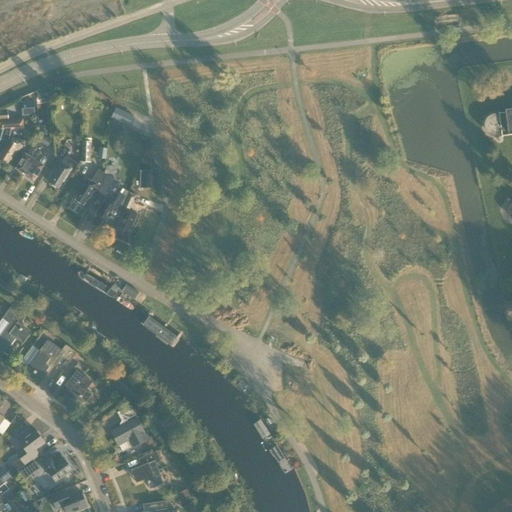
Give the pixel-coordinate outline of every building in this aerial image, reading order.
[(22,101),(23,116),(35,115),(34,100),(22,101)] [(134,116),(116,107),(111,118),(129,126),(134,116)] [(511,108),(505,110),(505,112),(498,113),(499,114),(494,115),(493,115),(491,116),(489,117),(488,118),(487,119),(486,121),(486,123),(486,124),(486,128),(487,129),(488,131),(489,132),(490,133),(492,134),(493,135),(495,135),(497,135),(501,134),(501,136),(511,134),(511,204),(511,205),(510,207),(509,210),(509,212),(510,215),(511,217),(511,108)] [(8,121),(8,111),(0,111),(0,128),(0,131),(6,130),(7,133),(13,132),(13,129),(23,128),(23,120),(8,121)] [(0,155),(1,156),(0,157),(0,159),(7,164),(10,159),(13,160),(24,143),(17,138),(15,143),(9,139),(8,141),(5,139),(1,139),(0,139),(0,152),(0,153),(0,152),(0,155)] [(39,151),(25,174),(28,176),(28,177),(32,180),(33,179),(34,180),(44,165),(39,162),(51,143),(42,138),(36,149),(39,151)] [(81,162),(90,162),(91,142),(82,141),(81,162)] [(36,149),(32,146),(29,151),(30,152),(28,155),(26,154),(16,168),(18,169),(17,171),(22,174),(23,172),(25,174),(39,151),(36,149)] [(76,162),(67,156),(62,162),(56,172),(56,174),(50,183),(52,184),(52,186),(55,188),(57,187),(58,188),(63,181),(64,182),(76,162)] [(104,175),(112,176),(113,166),(106,165),(104,175)] [(91,181),(85,177),(76,192),(79,194),(76,199),(78,201),(78,202),(81,204),(82,204),(84,205),(88,198),(89,198),(94,190),(98,193),(102,186),(104,173),(99,170),(91,181)] [(152,171),(140,170),(139,188),(151,189),(152,171)] [(120,210),(128,192),(122,188),(112,204),(105,200),(105,201),(102,203),(103,204),(96,214),(107,221),(109,218),(114,220),(121,210),(120,210)] [(124,206),(130,208),(136,195),(130,192),(124,206)] [(129,229),(131,230),(138,214),(126,209),(118,227),(120,228),(117,235),(125,239),(129,229)] [(116,295),(79,272),(76,278),(112,301),(116,295)] [(139,293),(126,284),(122,291),(135,300),(139,293)] [(20,324),(25,317),(10,307),(2,319),(9,323),(0,335),(0,347),(9,354),(14,348),(11,346),(16,338),(23,342),(30,332),(20,324)] [(178,337),(151,316),(144,324),(171,345),(178,337)] [(76,352),(66,344),(62,350),(48,340),(40,351),(39,350),(27,366),(35,371),(34,372),(35,373),(36,373),(41,377),(49,367),(52,369),(61,357),(69,362),(76,352)] [(78,363),(72,359),(63,372),(69,376),(78,363)] [(235,394),(210,368),(203,375),(228,401),(235,394)] [(86,403),(92,394),(86,390),(89,386),(87,385),(90,380),(76,370),(67,383),(69,385),(63,393),(77,403),(80,398),(86,403)] [(237,385),(245,393),(250,388),(242,380),(237,385)] [(136,414),(131,405),(118,413),(122,422),(136,414)] [(264,419),(269,426),(274,422),(270,416),(264,419)] [(144,432),(137,418),(111,431),(115,438),(114,439),(115,441),(116,441),(118,446),(119,445),(122,451),(131,447),(134,446),(137,445),(147,440),(143,432),(144,432)] [(262,420),(253,425),(283,475),(292,470),(262,420)] [(32,433),(29,428),(16,438),(25,450),(18,456),(26,467),(41,455),(36,449),(45,442),(36,430),(32,433)] [(161,461),(157,451),(139,458),(142,466),(131,470),(135,478),(138,477),(140,481),(146,479),(150,489),(164,483),(156,463),(161,461)] [(58,463),(52,455),(42,462),(48,470),(56,482),(72,470),(64,458),(58,463)] [(31,475),(26,468),(20,472),(25,479),(31,475)] [(0,508),(4,506),(1,501),(5,498),(2,495),(9,489),(4,483),(0,486),(0,508)] [(190,495),(188,489),(178,493),(180,499),(190,495)] [(28,490),(23,493),(29,501),(34,497),(28,490)] [(68,497),(66,490),(51,496),(56,510),(64,506),(66,511),(72,511),(87,506),(81,491),(68,497)] [(307,506),(303,496),(298,498),(302,508),(307,506)] [(20,511),(12,500),(4,506),(0,508),(0,511),(20,511)]
